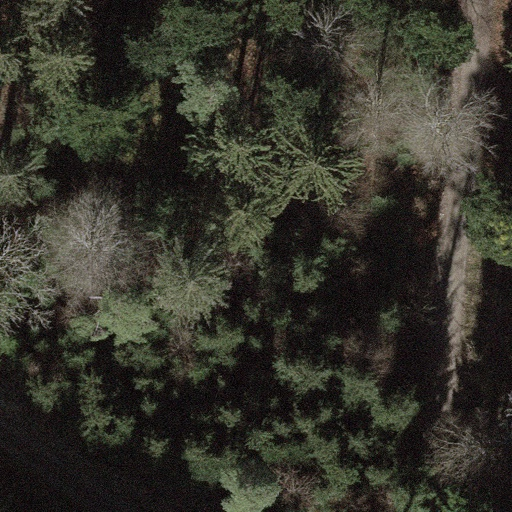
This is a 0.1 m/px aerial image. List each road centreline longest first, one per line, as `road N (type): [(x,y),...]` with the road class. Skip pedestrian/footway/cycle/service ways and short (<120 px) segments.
road 1 (track): [(493,0),(446,511)]
road 2 (track): [(122,511),(0,424)]
